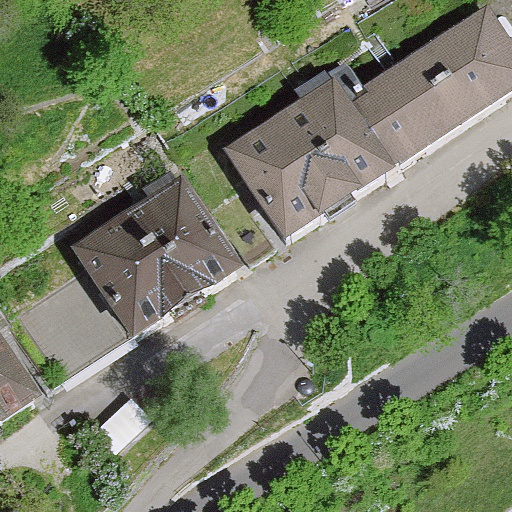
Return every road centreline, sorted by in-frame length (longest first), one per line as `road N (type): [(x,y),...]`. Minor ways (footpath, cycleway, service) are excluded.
road 1 (residential): [(511,122),(419,206),(296,289),(255,395),(136,511)]
road 2 (tertiary): [(187,511),(511,316)]
